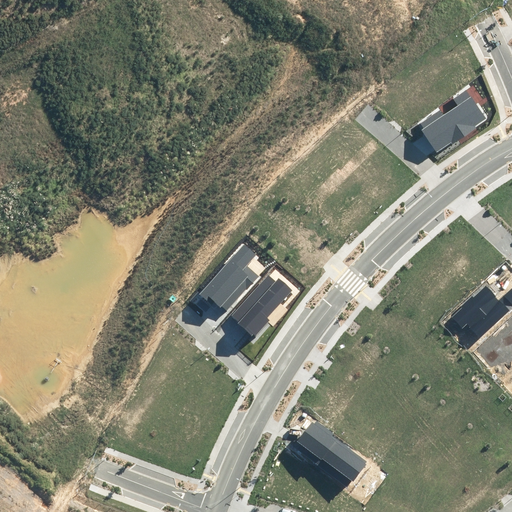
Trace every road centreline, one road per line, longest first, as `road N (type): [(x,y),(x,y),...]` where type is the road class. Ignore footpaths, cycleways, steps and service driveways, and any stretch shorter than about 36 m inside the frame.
road 1 (unknown): [(185,316),(0,88)]
road 2 (residential): [(271,392),(350,281),(448,187)]
road 3 (unknown): [(224,0),(369,114)]
road 4 (residential): [(215,503),(271,392)]
road 5 (residential): [(213,509),(100,467)]
